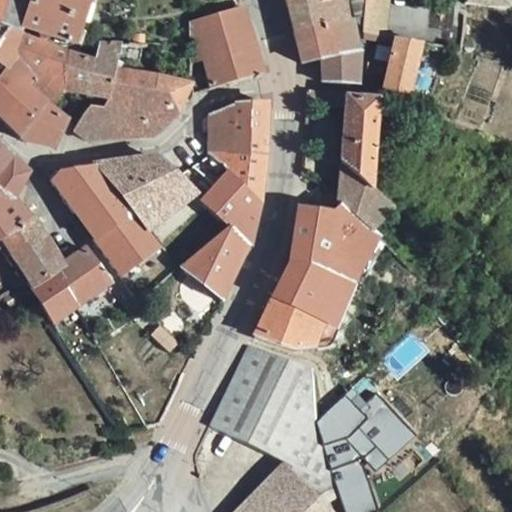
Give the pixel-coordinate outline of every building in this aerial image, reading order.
[(0,0),(0,38),(4,41),(7,31),(61,46),(75,5),(59,0),(0,0)] [(345,22),(341,20),(337,0),(316,2),(315,0),(284,0),(278,1),(285,37),(345,27),(345,22)] [(350,0),(349,22),(357,22),(357,12),(358,0),(350,0)] [(358,0),(357,12),(380,16),(381,0),(358,0)] [(457,0),(457,6),(466,7),(501,11),(502,0),(457,0)] [(97,9),(95,20),(105,20),(104,10),(97,9)] [(179,47),(180,54),(187,53),(195,88),(249,73),(233,10),(179,24),(179,47)] [(377,40),(380,16),(357,12),(357,22),(355,35),(377,40)] [(348,53),(345,27),(285,37),(292,68),(314,63),(314,82),(352,85),(353,63),(354,53),(348,53)] [(0,52),(4,41),(0,38),(0,105),(13,89),(17,79),(2,68),(0,65),(0,52)] [(17,79),(13,89),(33,108),(40,114),(53,88),(57,73),(52,70),(56,57),(52,56),(29,47),(4,41),(0,52),(0,65),(2,68),(17,79)] [(381,69),(363,65),(362,75),(379,79),(376,91),(402,97),(415,47),(387,41),(381,69)] [(104,72),(112,73),(114,66),(107,64),(112,48),(88,48),(82,66),(74,94),(73,98),(94,105),(104,72)] [(461,57),(462,50),(452,48),(451,54),(461,57)] [(53,88),(74,94),(82,66),(56,57),(52,70),(57,73),(53,88)] [(173,111),(136,103),(143,79),(112,73),(104,72),(94,105),(91,114),(78,113),(65,135),(80,147),(141,140),(171,115),(173,111)] [(173,111),(180,86),(143,79),(136,103),(173,111)] [(0,105),(0,134),(8,143),(33,108),(13,89),(0,105)] [(387,215),(383,210),(370,197),(378,105),(337,101),(337,95),(298,92),(296,107),(335,111),(328,196),(328,205),(331,208),(373,248),(407,279),(419,266),(378,227),(387,215)] [(197,125),(195,155),(216,176),(248,207),(250,200),(255,106),(244,107),(232,108),(227,108),(198,117),(197,125)] [(54,127),(40,114),(33,108),(8,143),(42,152),(54,127)] [(0,233),(18,223),(0,201),(16,178),(0,161),(0,233)] [(121,217),(137,237),(183,200),(143,162),(83,170),(121,217)] [(236,252),(248,207),(216,176),(191,209),(216,233),(236,252)] [(364,250),(368,253),(373,248),(331,208),(322,216),(288,212),(279,267),(317,279),(346,288),(364,250)] [(40,250),(18,223),(0,233),(0,296),(12,289),(39,332),(66,313),(45,276),(53,271),(50,266),(40,250)] [(208,306),(236,252),(216,233),(166,273),(208,306)] [(53,271),(45,276),(66,313),(98,291),(71,254),(50,266),(53,271)] [(262,301),(297,317),(317,279),(279,267),(262,301)] [(317,348),(326,330),(346,288),(317,279),(297,317),(262,301),(245,337),(278,350),(317,348)] [(156,354),(164,344),(144,327),(136,337),(156,354)] [(303,428),(300,376),(238,350),(198,431),(270,465),(225,511),(319,511),(305,498),(321,481),(307,434),(303,428)] [(361,391),(370,400),(374,397),(365,388),(361,391)] [(361,391),(356,395),(365,404),(370,400),(361,391)]
